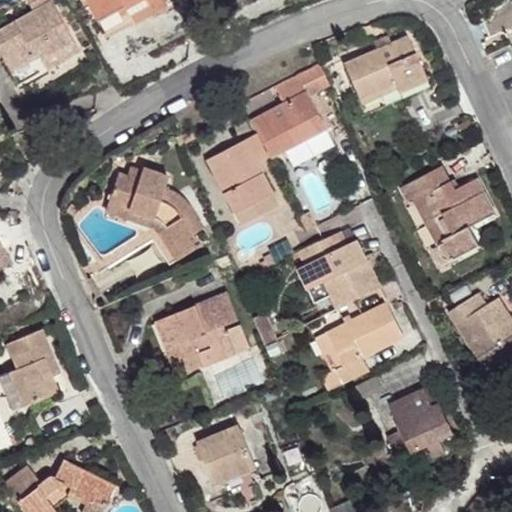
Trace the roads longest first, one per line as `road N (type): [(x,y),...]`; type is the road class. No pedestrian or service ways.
road 1 (residential): [(174,511),(84,334),(39,197),(54,170),(167,92),(263,42),(384,0)]
road 2 (residential): [(491,466),(371,211),(341,226)]
road 3 (residential): [(427,0),(445,15),(511,148)]
